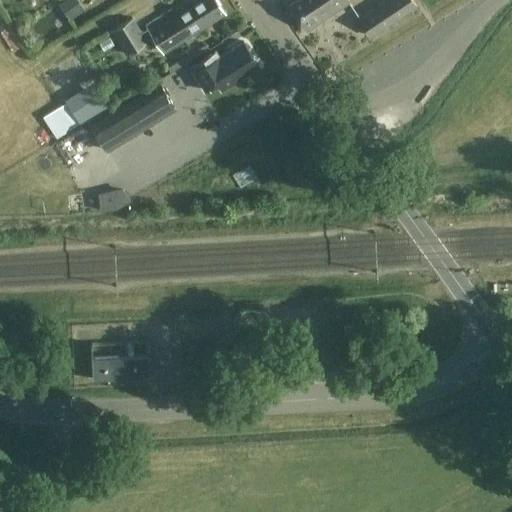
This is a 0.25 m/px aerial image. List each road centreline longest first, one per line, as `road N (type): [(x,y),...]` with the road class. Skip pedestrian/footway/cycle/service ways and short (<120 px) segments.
road 1 (tertiary): [(0,403),(48,414),(398,396),(434,386),(500,343)]
road 2 (tertiary): [(500,343),(346,128)]
road 3 (unclassified): [(346,128),(402,103),(499,0)]
road 4 (tertiary): [(346,128),(252,0)]
